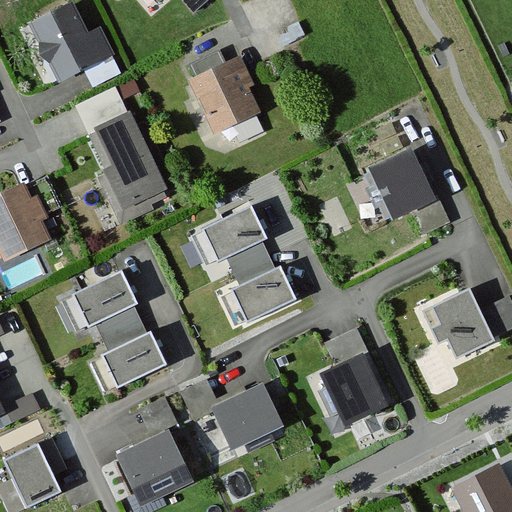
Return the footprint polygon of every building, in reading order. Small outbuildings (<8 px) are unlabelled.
[(151,0),(157,7),(165,0),(177,0),(193,18),(214,0),(151,0)] [(74,7),(30,27),(56,84),(82,72),(91,93),(123,78),(101,29),(87,35),(74,7)] [(242,59),(188,83),(212,137),(260,115),(249,91),(255,88),(242,59)] [(109,96),(72,114),(104,177),(95,181),(119,228),(172,201),(128,114),(120,118),(109,96)] [(413,158),(370,177),(392,227),(413,217),(423,239),(453,225),(440,197),(432,200),(413,158)] [(47,175),(0,195),(0,258),(3,266),(56,244),(45,219),(62,211),(47,175)] [(254,209),(202,233),(218,267),(229,262),(241,289),(229,295),(245,330),(300,305),(254,209)] [(120,276),(69,300),(85,333),(96,328),(109,356),(101,360),(118,395),(166,372),(120,276)] [(478,316),(468,296),(425,318),(440,349),(448,345),(459,365),(495,347),(493,343),(511,333),(511,309),(507,301),(478,316)] [(338,370),(316,380),(341,434),(390,411),(354,333),(327,346),(338,370)] [(204,382),(181,393),(194,421),(209,414),(232,463),(291,435),(269,390),(219,413),(204,382)] [(32,396),(4,408),(12,426),(40,413),(32,396)] [(162,401),(136,414),(148,440),(174,428),(162,401)] [(166,435),(112,461),(129,498),(135,495),(142,510),(190,487),(166,435)] [(51,441),(0,464),(0,469),(20,511),(31,511),(60,499),(51,481),(67,473),(51,441)] [(511,511),(511,459),(450,490),(461,511),(511,511)]
